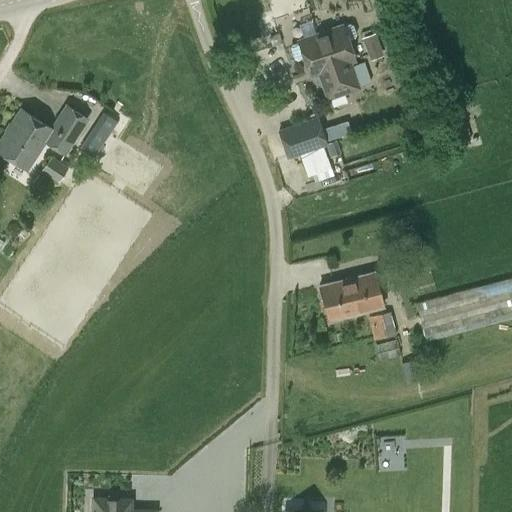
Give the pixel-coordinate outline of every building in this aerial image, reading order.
[(349,62),(354,60),(348,41),(355,39),(356,35),(353,26),(350,24),(342,27),(342,26),(299,41),(299,42),(292,45),(290,48),(294,59),(297,61),(305,59),(310,76),(319,73),(328,98),(358,88),(349,62)] [(278,32),(270,35),(271,38),(273,43),(279,41),(281,40),(278,32)] [(362,40),(370,60),(383,54),(375,35),(362,40)] [(89,118),(66,102),(50,127),(21,108),(0,140),(0,151),(27,169),(45,142),(66,155),(89,118)] [(468,129),(460,104),(442,110),(449,134),(468,129)] [(277,130),(287,159),(326,145),(328,151),(338,148),(334,135),(326,138),(318,116),(277,130)] [(347,121),(334,125),(337,137),(350,132),(347,121)] [(68,167),(51,155),(41,171),(58,182),(68,167)] [(328,320),(383,306),(374,271),(319,285),(328,320)] [(426,341),(511,318),(511,277),(415,303),(426,341)] [(396,334),(390,312),(368,317),(374,340),(396,334)] [(401,355),(396,339),(376,345),(380,361),(401,355)] [(420,379),(414,359),(401,363),(406,383),(420,379)] [(380,467),(402,466),(401,435),(379,436),(380,467)] [(154,511),(155,510),(131,510),(131,499),(93,498),(92,511),(154,511)]
